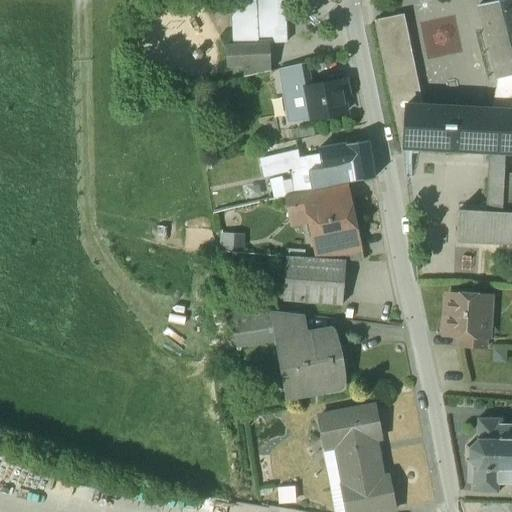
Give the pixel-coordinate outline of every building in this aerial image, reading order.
[(281,0),(282,1),(255,2),(255,0),(231,0),(232,46),(233,46),(257,45),(257,42),(285,41),(283,0),(281,0)] [(511,0),(496,0),(478,5),(496,77),(490,109),(421,106),(391,105),(400,148),(489,152),(503,153),(511,153),(511,0)] [(402,15),(374,21),(380,53),(409,47),(402,15)] [(285,41),(257,42),(257,45),(233,46),(232,46),(225,46),(226,67),(242,67),(243,78),(269,72),(268,45),(285,44),(285,41)] [(409,47),(380,53),(391,105),(421,106),(409,47)] [(307,63),(279,69),(282,86),(310,81),(307,63)] [(346,80),(336,82),(339,94),(342,93),(342,95),(348,94),(346,80)] [(310,81),(282,86),(285,100),(286,100),(307,97),(306,88),(311,87),(310,81)] [(311,87),(306,88),(307,97),(312,119),(345,113),(342,95),(342,93),(339,94),(336,82),(311,87)] [(307,97),(286,100),(290,122),(312,119),(307,97)] [(368,142),(319,150),(319,154),(322,171),(339,168),(341,184),(345,183),(374,178),(368,142)] [(300,161),(298,151),(261,160),(265,177),(288,172),(288,174),(290,173),(294,194),(311,190),(306,160),(300,161)] [(511,173),(502,173),(503,153),(489,152),(486,211),(511,212),(511,173)] [(322,171),(319,154),(306,157),(306,160),(311,190),(341,184),(339,168),(322,171)] [(282,177),(270,180),(274,198),(286,196),(282,177)] [(294,194),(286,196),(290,211),(306,207),(348,198),(345,183),(341,184),(311,190),(294,194)] [(348,198),(306,207),(318,260),(345,261),(361,262),(355,237),(356,237),(348,198)] [(511,212),(486,211),(457,210),(455,241),(511,243),(511,212)] [(318,260),(316,259),(286,257),(283,301),(342,305),(345,261),(318,260)] [(487,297),(447,295),(444,335),(458,336),(485,337),(487,297)] [(237,348),(277,340),(272,312),(232,319),(237,348)] [(298,315),(272,312),(277,340),(302,335),(298,315)] [(302,335),(277,340),(283,371),(289,370),(293,390),(321,385),(322,391),(340,388),(337,374),(332,375),(330,366),(333,364),(334,361),(333,358),(332,357),(328,356),(324,331),(302,335)] [(485,337),(458,336),(458,348),(484,349),(485,337)] [(382,478),(374,440),(380,439),(372,406),(318,418),(326,451),(336,448),(349,511),(390,511),(395,511),(388,477),(382,478)] [(511,425),(501,425),(501,419),(477,419),(477,437),(475,437),(477,440),(469,447),(467,446),(466,448),(468,449),(469,459),(466,460),(467,462),(469,461),(477,468),(476,470),(473,470),(472,492),(498,492),(498,485),(500,483),(511,483),(511,425)]
